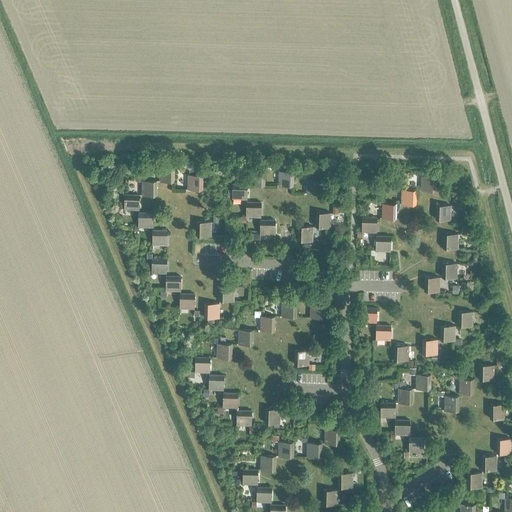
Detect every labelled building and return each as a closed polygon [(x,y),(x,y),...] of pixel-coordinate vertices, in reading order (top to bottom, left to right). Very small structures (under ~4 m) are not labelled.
[(159,180),(173,181),(174,167),(160,166),(159,180)] [(250,184),(264,185),(265,171),(250,170),(250,184)] [(279,185),(293,186),(293,171),(279,171),(279,185)] [(187,189),(202,189),(202,175),(188,175),(187,189)] [(421,190),(435,191),(436,176),(422,176),(421,190)] [(306,193),(321,193),(321,179),(307,179),(306,193)] [(142,195),(156,195),(156,181),(142,181),(142,195)] [(232,198),(246,199),(247,185),(232,184),(232,198)] [(401,203),(415,204),(416,190),(402,190),(401,203)] [(124,209),(138,209),(139,195),(125,194),(124,209)] [(246,216),(260,217),(261,202),(246,202),(246,216)] [(381,217),(396,218),(396,203),(382,203),(381,217)] [(436,219),(450,219),(451,205),(436,205),(436,219)] [(316,226),(330,227),(330,213),(316,212),(316,226)] [(138,227),(153,227),(153,213),(138,213),(138,227)] [(362,231),(376,232),(376,217),(362,217),(362,231)] [(260,234),(274,234),(275,220),(260,220),(260,234)] [(196,235),(210,236),(211,222),(196,221),(196,235)] [(298,240),(312,241),(312,226),(298,226),(298,240)] [(152,245),(166,245),(167,231),(153,230),(152,245)] [(443,248),(457,248),(458,234),(443,233),(443,248)] [(376,250),(390,250),(390,236),(376,236),(376,250)] [(152,273),(166,273),(166,259),(152,258),(152,273)] [(442,277),(456,277),(457,263),(443,262),(442,277)] [(166,291),(180,291),(180,277),(166,276),(166,291)] [(424,291),(439,291),(439,277),(425,276),(424,291)] [(219,300),(233,301),(234,286),(220,286),(219,300)] [(179,308),(194,308),(194,294),(180,294),(179,308)] [(281,316),(296,317),(296,302),(282,302),(281,316)] [(204,317),(219,318),(219,303),(205,303),(204,317)] [(310,317),(324,317),(324,303),(310,303),(310,317)] [(361,321),(376,322),(376,307),(362,307),(361,321)] [(457,325),(472,325),(473,311),(458,311),(457,325)] [(259,330),(274,330),(274,316),(260,316),(259,330)] [(376,339),(390,339),(390,325),(376,324),(375,339),(373,338),(373,344),(376,344),(376,339)] [(440,339),(454,340),(455,325),(440,325),(440,339)] [(238,343),(252,344),(253,330),(238,329),(238,343)] [(422,353),(436,353),(437,339),(423,338),(422,353)] [(216,357),(231,358),(231,344),(217,343),(216,357)] [(393,359),(407,360),(408,345),(394,345),(393,359)] [(294,364),(308,364),(308,350),(294,350),(294,364)] [(195,372),(209,372),(209,358),(195,357),(194,371),(189,371),(188,376),(195,376),(195,372)] [(479,378),(493,379),(494,364),(480,364),(479,378)] [(416,388),(430,389),(430,374),(416,374),(416,388)] [(208,389),(222,389),(223,375),(209,375),(208,389)] [(459,393),(473,393),(473,379),(459,378),(459,393)] [(398,402),(412,403),(412,388),(398,388),(398,402)] [(223,406),(237,407),(237,393),(223,392),(223,406)] [(444,410),(458,410),(459,396),(444,395),(444,410)] [(381,417),(395,417),(395,402),(381,402),(381,417)] [(490,403),(490,418),(504,418),(504,403),(490,403)] [(265,423),(279,423),(279,409),(265,408),(265,423)] [(236,425),(251,425),(251,411),(237,410),(236,425)] [(394,434),(409,434),(409,420),(395,419),(394,434)] [(324,443),(338,444),(339,429),(324,429),(324,443)] [(409,451),(423,451),(423,437),(409,437),(409,451)] [(496,452),(511,453),(511,438),(496,438),(496,452)] [(278,456),(292,457),(293,442),(279,442),(278,456)] [(306,457),(321,457),(321,443),(307,443),(306,457)] [(260,470),(274,470),(275,456),(260,455),(260,470)] [(482,469),(496,470),(496,455),(482,455),(482,469)] [(242,484),(256,484),(257,470),(243,469),(242,484)] [(467,486),(481,487),(481,472),(467,472),(467,486)] [(337,487),(352,487),(352,473),(337,473),(337,487)] [(256,502),(270,502),(271,488),(257,488),(256,502)] [(323,504),(337,504),(337,490),(323,490),(323,504)]
